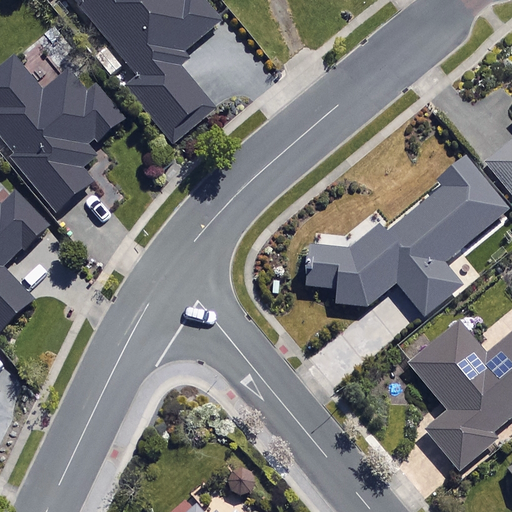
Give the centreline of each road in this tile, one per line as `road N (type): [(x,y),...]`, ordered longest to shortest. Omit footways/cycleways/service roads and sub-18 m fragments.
road 1 (residential): [(171,269),(259,173),(466,0)]
road 2 (residential): [(372,511),(171,269)]
road 3 (residential): [(46,511),(171,269)]
